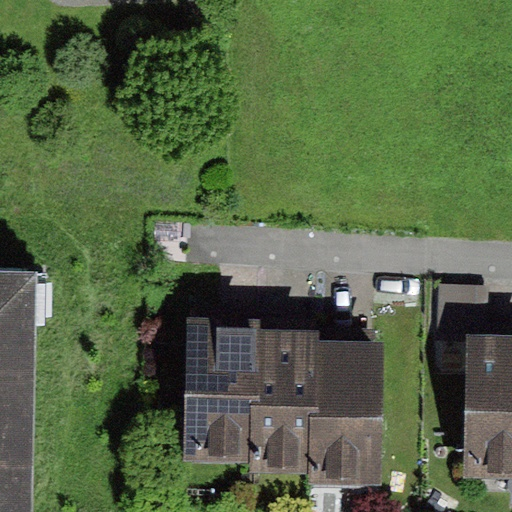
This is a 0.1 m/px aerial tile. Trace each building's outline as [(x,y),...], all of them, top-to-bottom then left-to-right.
[(31,511),(35,264),(0,263),(0,511),(31,511)] [(483,296),(435,296),(435,362),(465,362),(464,481),(511,480),(511,337),(483,338),(483,296)] [(257,315),(188,314),(185,465),(254,466),(257,326),(257,315)] [(319,327),(257,326),(254,466),(254,473),(316,475),(319,337),(319,327)] [(386,339),(319,337),(316,475),(316,488),(382,490),(386,339)]
